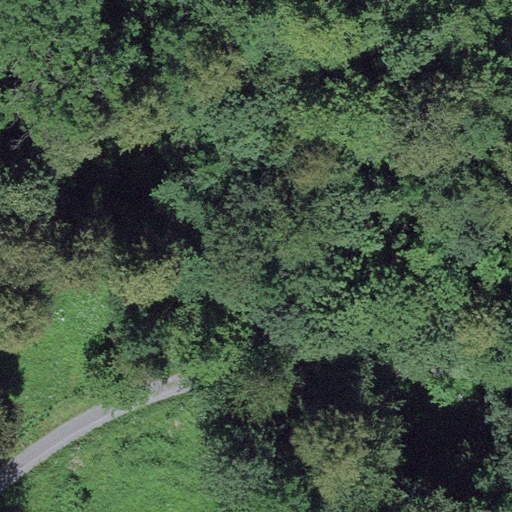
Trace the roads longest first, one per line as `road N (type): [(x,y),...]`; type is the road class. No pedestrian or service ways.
road 1 (track): [(511,367),(245,369),(153,392),(84,422),(0,483)]
road 2 (track): [(457,364),(385,330),(152,266),(75,236),(0,235)]
